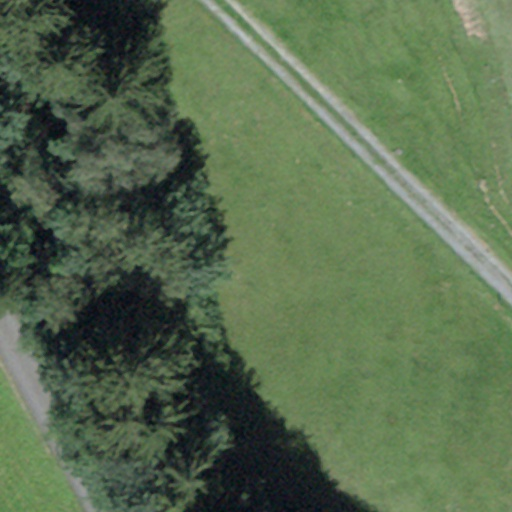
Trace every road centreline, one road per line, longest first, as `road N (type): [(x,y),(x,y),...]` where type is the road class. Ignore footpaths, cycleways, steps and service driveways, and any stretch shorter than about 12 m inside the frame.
road 1 (track): [(511,293),(218,0)]
road 2 (unclassified): [(103,511),(0,318)]
